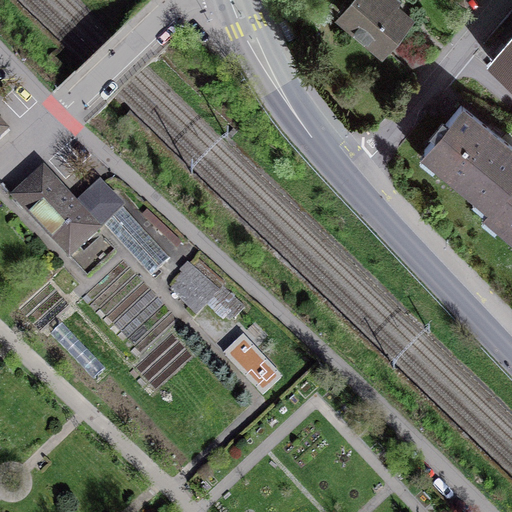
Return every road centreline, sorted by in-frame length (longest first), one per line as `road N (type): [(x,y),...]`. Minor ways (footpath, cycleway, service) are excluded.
road 1 (secondary): [(511,357),(317,145),(262,70),(230,0)]
road 2 (residential): [(63,116),(165,16)]
